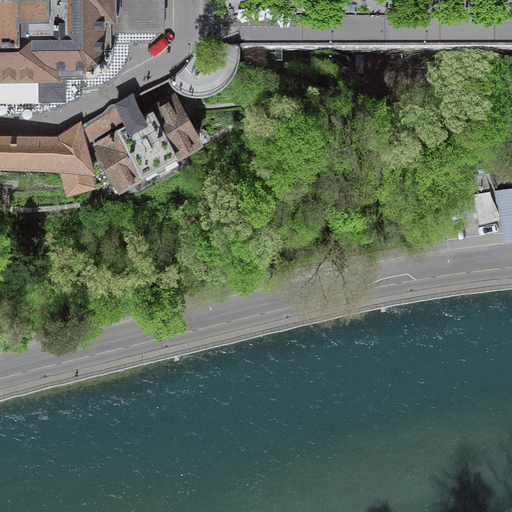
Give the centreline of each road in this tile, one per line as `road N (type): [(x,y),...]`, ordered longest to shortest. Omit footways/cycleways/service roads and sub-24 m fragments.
road 1 (residential): [(511,260),(342,287),(0,370)]
road 2 (residential): [(92,104),(178,55),(189,0)]
